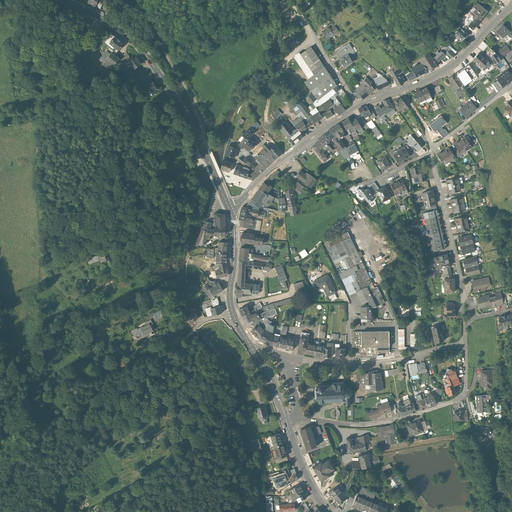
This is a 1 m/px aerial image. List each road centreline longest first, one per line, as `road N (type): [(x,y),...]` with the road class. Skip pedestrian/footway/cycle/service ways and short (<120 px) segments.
road 1 (track): [(145,364),(178,353),(195,360),(178,359),(101,407),(176,385),(195,395),(201,413),(179,393),(105,426),(150,413),(181,417),(189,449),(80,511)]
road 2 (secondary): [(63,0),(110,24),(145,55),(188,120),(228,207)]
road 3 (track): [(108,260),(105,287),(78,298),(41,271),(36,148),(51,103)]
road 4 (residential): [(463,330),(465,387),(457,400),(383,423),(285,419)]
road 5 (track): [(171,348),(37,431),(0,469)]
road 6 (residential): [(455,344),(363,363),(251,348)]
road 7 (residential): [(228,207),(357,105)]
road 8 (secondary): [(228,207),(229,301),(251,348)]
road 9 (residential): [(399,91),(448,68),(511,4)]
road 10 (residential): [(430,152),(462,289)]
